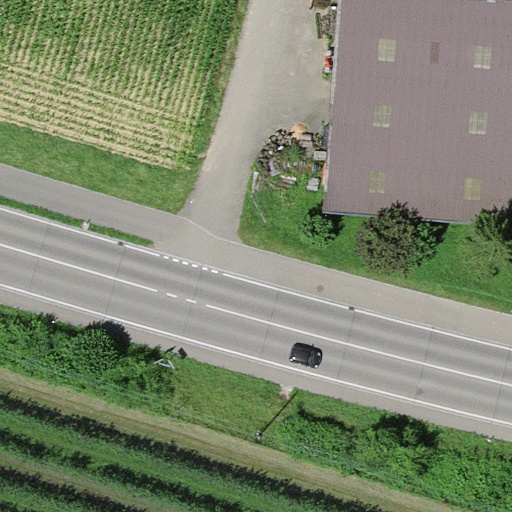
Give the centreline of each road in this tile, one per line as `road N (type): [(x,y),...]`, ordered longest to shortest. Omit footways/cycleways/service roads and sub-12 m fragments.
road 1 (secondary): [(511,383),(226,308)]
road 2 (track): [(266,0),(202,242)]
road 3 (secondary): [(0,241),(226,308)]
